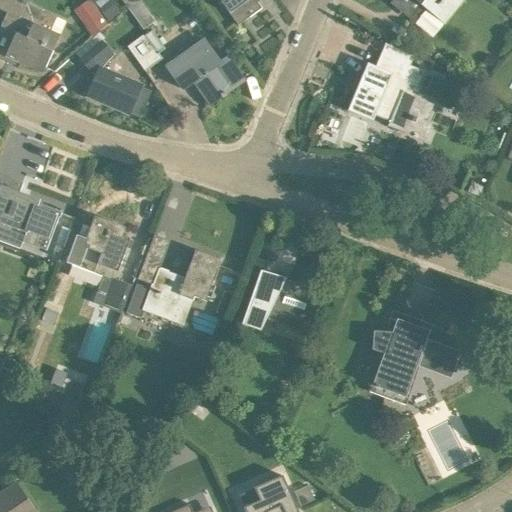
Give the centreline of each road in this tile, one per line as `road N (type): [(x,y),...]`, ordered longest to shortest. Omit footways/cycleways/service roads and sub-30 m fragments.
road 1 (residential): [(242,173),(511,277)]
road 2 (residential): [(511,240),(436,199),(364,177),(297,168),(242,173)]
road 3 (residential): [(242,173),(0,100)]
road 4 (residential): [(242,173),(322,0)]
